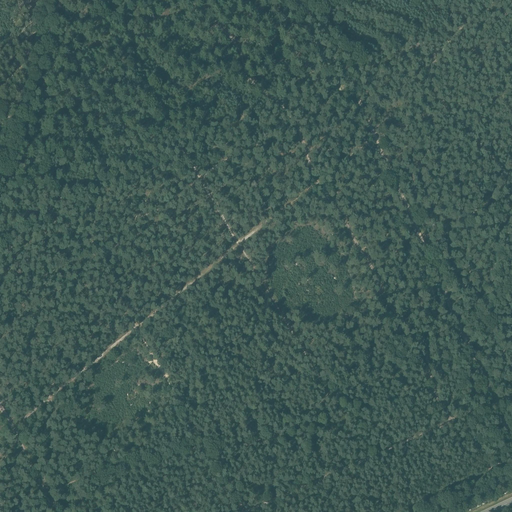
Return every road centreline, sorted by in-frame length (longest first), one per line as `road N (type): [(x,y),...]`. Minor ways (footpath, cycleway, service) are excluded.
road 1 (track): [(494,398),(330,38),(299,0)]
road 2 (track): [(316,181),(13,424)]
road 3 (track): [(356,148),(241,151),(169,205),(0,274)]
road 4 (track): [(448,418),(239,511)]
road 5 (track): [(316,181),(295,119),(244,73),(236,42),(207,15),(203,0)]
road 6 (track): [(449,0),(461,15),(433,50),(432,83),(511,174)]
road 7 (track): [(426,361),(423,340),(388,303),(316,181)]
road 8 (track): [(199,178),(92,0)]
road 9 (track): [(375,139),(430,115),(460,121),(511,108)]
road 10 (track): [(56,511),(0,402)]
